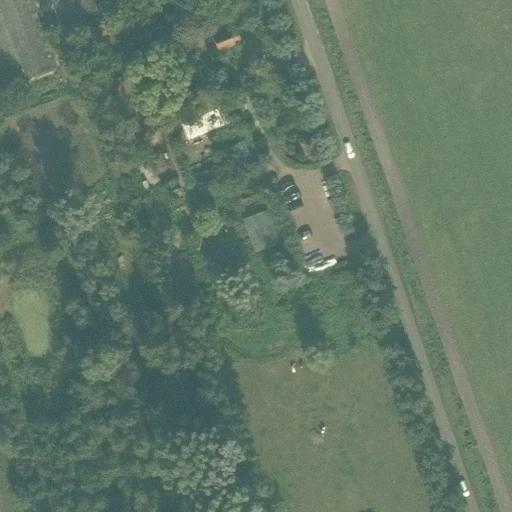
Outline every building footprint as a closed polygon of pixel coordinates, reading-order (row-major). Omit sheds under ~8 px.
[(0,0),(0,91),(59,67),(31,0),(0,0)] [(51,0),(62,26),(97,11),(91,0),(51,0)] [(116,0),(110,0),(106,2),(110,12),(120,8),(116,0)] [(212,39),(217,53),(233,47),(232,43),(239,40),(236,33),(229,36),(228,33),(212,39)] [(102,83),(107,99),(110,99),(119,127),(137,121),(123,77),(102,83)] [(220,128),(213,111),(182,125),(190,142),(220,128)] [(136,140),(125,146),(135,168),(146,163),(136,140)] [(196,286),(192,276),(182,280),(187,290),(196,286)]
